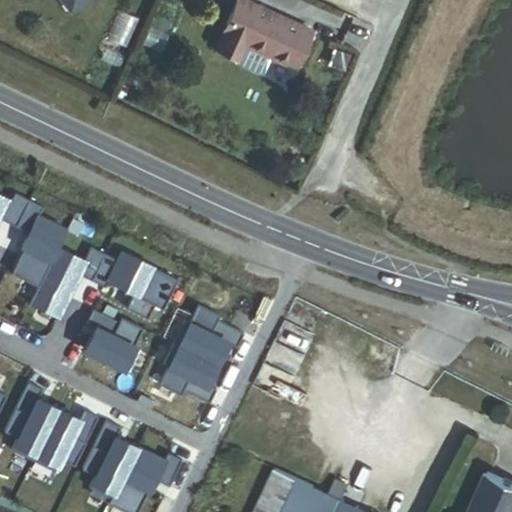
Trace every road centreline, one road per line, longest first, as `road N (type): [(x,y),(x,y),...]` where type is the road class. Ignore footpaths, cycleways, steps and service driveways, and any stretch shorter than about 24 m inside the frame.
road 1 (secondary): [(305,243),(0,99)]
road 2 (residential): [(205,443),(0,341)]
road 3 (residential): [(305,243),(205,443)]
road 4 (secondary): [(511,307),(305,243)]
road 5 (residential): [(396,0),(329,157)]
